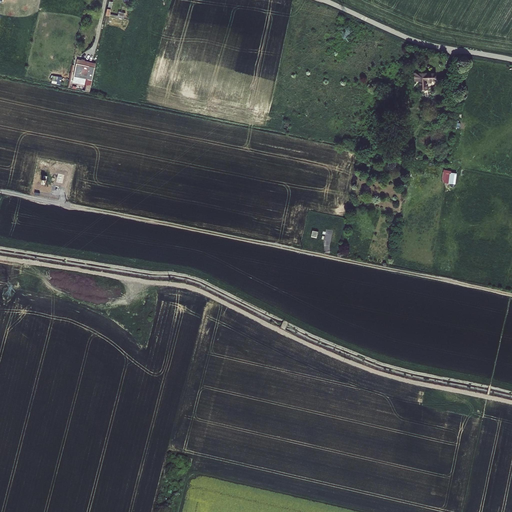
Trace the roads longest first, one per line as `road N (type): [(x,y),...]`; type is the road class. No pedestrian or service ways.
road 1 (track): [(511,294),(0,191)]
road 2 (track): [(0,255),(191,285),(350,361),(487,396)]
road 3 (track): [(180,511),(194,472),(370,511)]
road 4 (unclassified): [(323,0),(423,43),(511,59)]
